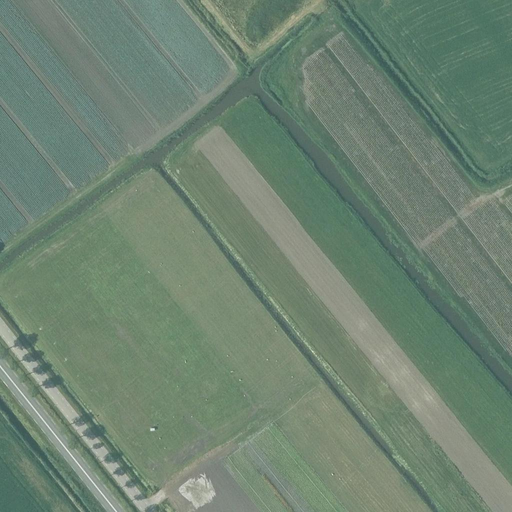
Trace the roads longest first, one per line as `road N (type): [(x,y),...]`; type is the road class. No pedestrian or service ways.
road 1 (unclassified): [(147,511),(0,323)]
road 2 (primary): [(115,511),(0,368)]
